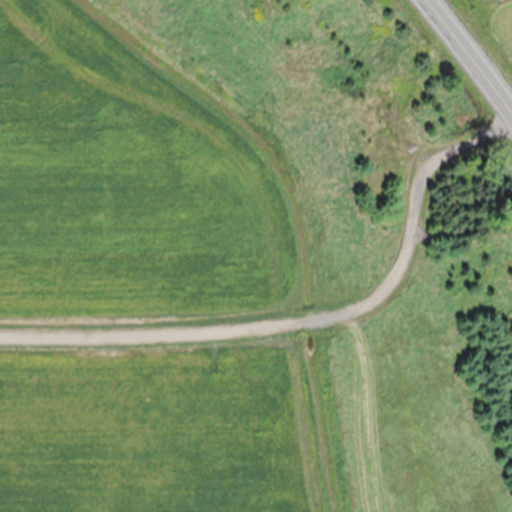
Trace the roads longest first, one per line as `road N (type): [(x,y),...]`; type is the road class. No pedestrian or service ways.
road 1 (residential): [(0,335),(197,332),(327,318),(364,304),(388,288),(402,259),(419,174),(511,119)]
road 2 (secondary): [(511,114),(423,0)]
